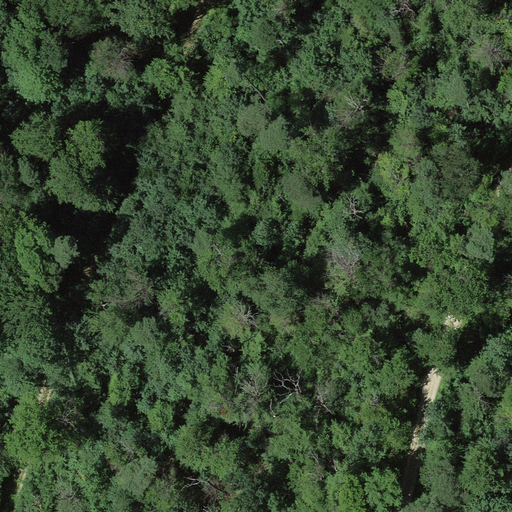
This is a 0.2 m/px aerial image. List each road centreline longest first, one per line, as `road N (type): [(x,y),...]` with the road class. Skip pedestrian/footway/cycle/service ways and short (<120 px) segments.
road 1 (track): [(7,511),(58,348),(113,212),(172,100),(208,0)]
road 2 (track): [(511,186),(466,277),(408,511)]
